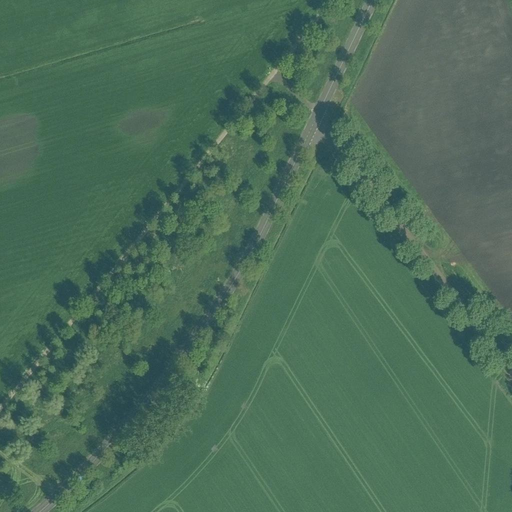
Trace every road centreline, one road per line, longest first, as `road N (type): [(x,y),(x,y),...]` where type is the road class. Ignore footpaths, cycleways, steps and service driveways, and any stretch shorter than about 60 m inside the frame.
road 1 (tertiary): [(36,511),(149,399),(214,310),(317,114)]
road 2 (unclassified): [(511,367),(317,114)]
road 3 (tertiary): [(317,114),(373,0)]
